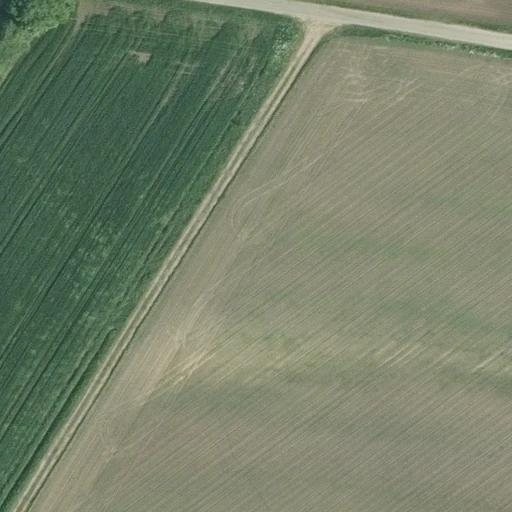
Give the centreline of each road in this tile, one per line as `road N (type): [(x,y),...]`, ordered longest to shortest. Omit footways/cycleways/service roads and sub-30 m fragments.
road 1 (track): [(322,14),(18,511)]
road 2 (unclassified): [(219,0),(511,34)]
